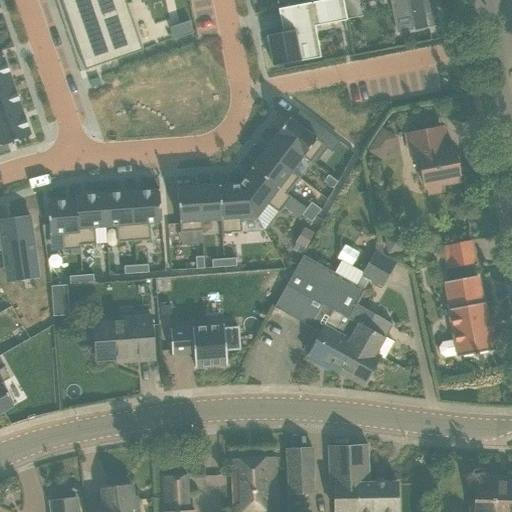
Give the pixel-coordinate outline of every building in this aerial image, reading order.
[(60,0),(85,70),(142,51),(124,0),(60,0)] [(283,33),(267,36),(273,67),(300,62),(297,44),(310,41),(307,28),(314,27),(347,21),(342,0),(327,0),(278,9),(283,33)] [(360,0),(362,4),(380,0),(394,0),(397,14),(411,11),(415,30),(415,32),(439,27),(434,4),(435,4),(434,0),(360,0)] [(189,21),(169,28),(173,40),(193,33),(189,21)] [(0,86),(12,82),(3,55),(0,56),(0,86)] [(89,81),(91,88),(101,84),(98,77),(89,81)] [(12,82),(0,86),(0,115),(21,108),(12,82)] [(21,108),(0,115),(0,146),(31,136),(21,108)] [(289,118),(276,136),(303,157),(310,163),(324,145),(289,118)] [(384,127),(371,148),(388,158),(400,137),(384,127)] [(443,185),(461,182),(454,147),(446,148),(442,127),(407,134),(411,156),(418,155),(425,189),(427,188),(428,194),(444,191),(443,185)] [(276,136),(264,152),(291,173),(292,172),(303,157),(276,136)] [(251,168),(251,169),(252,169),(286,195),(287,194),(299,178),(292,172),(291,173),(264,152),(251,168)] [(252,169),(240,185),(264,231),(278,213),(279,213),(290,198),(291,197),(287,194),(286,195),(252,169)] [(328,176),(324,182),(333,188),(337,182),(328,176)] [(220,187),(219,187),(221,220),(222,235),(242,233),(264,231),(240,185),(220,187)] [(219,186),(198,187),(201,222),(221,220),(219,187),(220,187),(220,186),(219,186)] [(198,187),(177,189),(180,233),(202,231),(201,222),(198,187)] [(159,190),(130,192),(134,242),(151,241),(149,224),(161,223),(159,190)] [(130,192),(103,194),(105,227),(116,227),(117,243),(134,242),(130,192)] [(75,196),(74,196),(75,200),(76,200),(79,246),(80,246),(96,245),(96,244),(106,244),(105,227),(103,194),(75,196)] [(75,200),(47,202),(50,235),(51,252),(79,250),(80,250),(80,246),(79,246),(76,200),(75,200)] [(306,209),(315,216),(320,210),(311,203),(306,209)] [(311,223),(315,216),(306,209),(301,215),(311,223)] [(0,250),(3,250),(7,281),(39,276),(31,217),(13,219),(13,216),(11,217),(12,219),(0,220),(0,250)] [(304,229),(296,243),(304,248),(312,234),(304,229)] [(384,238),(387,255),(404,251),(401,234),(384,238)] [(448,270),(465,266),(475,264),(470,241),(443,246),(448,270)] [(383,255),(375,250),(362,272),(360,275),(369,280),(382,288),(397,263),(383,255)] [(195,266),(202,266),(201,254),(194,255),(195,266)] [(322,363),(341,374),(357,344),(340,334),(357,304),(364,291),(356,287),(357,286),(303,256),(274,307),(299,321),(311,299),(322,304),(309,327),(315,330),(304,351),(309,354),(308,356),(310,357),(308,361),(320,367),(322,363)] [(222,265),(222,257),(210,258),(210,266),(222,265)] [(222,257),(222,265),(234,265),(234,257),(222,257)] [(148,264),(136,265),(136,273),(148,272),(148,264)] [(136,273),(136,265),(124,266),(124,274),(136,273)] [(259,299),(274,307),(295,270),(274,271),(259,299)] [(91,273),(79,274),(80,282),(92,281),(91,273)] [(68,283),(80,282),(79,274),(67,275),(68,283)] [(483,303),(477,276),(445,282),(450,309),(448,310),(454,340),(442,343),(438,347),(440,354),(445,358),(457,356),(457,357),(472,354),(473,356),(479,355),(479,353),(494,350),(484,303),(483,303)] [(50,295),(65,294),(65,284),(49,285),(50,295)] [(392,325),(357,304),(340,334),(357,344),(341,374),(364,386),(381,358),(374,354),(392,325)] [(160,306),(160,314),(171,313),(170,305),(160,306)] [(154,360),(153,340),(151,314),(132,315),(132,320),(93,322),(96,360),(127,358),(127,362),(154,360)] [(194,364),(226,362),(225,347),(239,346),(238,325),(224,326),(224,322),(170,326),(171,351),(193,349),(194,364)] [(0,413),(14,406),(1,383),(9,379),(3,368),(0,369),(0,413)] [(368,447),(328,447),(329,484),(334,484),(334,511),(397,511),(397,483),(369,484),(368,447)] [(289,494),(312,493),(311,478),(314,478),(312,448),(286,450),(289,494)] [(231,460),(233,511),(277,511),(275,458),(231,460)] [(178,511),(178,495),(188,495),(187,476),(163,477),(164,511),(194,511),(188,511),(178,511)] [(511,511),(511,482),(497,482),(497,478),(475,477),(475,502),(471,502),(470,511),(511,511)] [(137,511),(135,498),(132,498),(131,486),(102,489),(103,502),(90,503),(91,511),(137,511)] [(77,511),(76,497),(50,500),(51,511),(77,511)]
